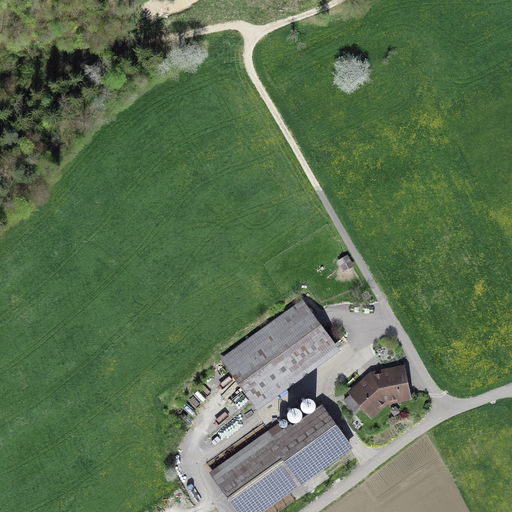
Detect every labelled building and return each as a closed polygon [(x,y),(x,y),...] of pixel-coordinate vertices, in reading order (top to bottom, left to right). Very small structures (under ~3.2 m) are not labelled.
[(345,257),(338,261),(345,271),(351,267),(345,257)] [(253,404),(334,346),(305,305),(223,363),(253,404)] [(401,370),(371,376),(352,393),(370,414),(384,401),(407,397),(401,370)] [(212,474),(239,511),(257,511),(348,447),(319,406),(272,440),(267,434),(212,474)] [(196,511),(180,489),(148,511),(196,511)]
